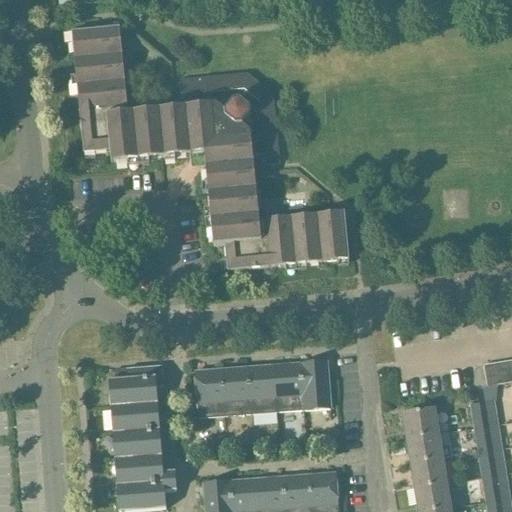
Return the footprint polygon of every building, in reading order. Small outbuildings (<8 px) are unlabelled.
[(180,82),(182,97),(206,95),(207,107),(129,114),(120,29),(73,33),(84,156),(111,153),(112,165),(189,157),(199,165),(206,171),(214,249),(225,248),(228,274),(349,262),(345,214),(260,222),(252,144),(264,143),(266,167),(281,166),(274,97),(248,75),(180,82)] [(507,363),(495,365),(499,386),(511,384),(507,363)] [(326,365),(300,367),(304,415),(330,413),(326,365)] [(499,386),(495,365),(483,367),(487,388),(499,386)] [(274,369),(277,417),(304,415),(300,367),(299,367),(274,369)] [(116,384),(110,384),(112,411),(158,408),(156,390),(162,390),(164,390),(162,368),(127,370),(115,371),(116,384)] [(274,369),(248,371),(251,419),(277,417),(274,369)] [(248,371),(222,373),(225,421),(251,419),(248,371)] [(199,423),(225,421),(222,373),(195,375),(199,423)] [(488,430),(498,428),(494,402),(484,404),(488,430)] [(469,406),(474,432),(483,431),(479,405),(469,406)] [(160,434),(158,408),(112,411),(114,437),(160,434)] [(408,443),(439,438),(435,413),(404,418),(408,443)] [(492,454),(502,453),(498,428),(488,430),(492,454)] [(478,457),(487,455),(483,431),(474,432),(478,457)] [(160,434),(114,437),(116,463),(162,460),(160,434)] [(439,438),(408,443),(412,468),(443,463),(442,461),(452,459),(450,446),(440,448),(439,438)] [(496,479),(506,478),(502,453),(492,454),(496,479)] [(482,482),(491,480),(487,455),(478,457),(482,482)] [(162,460),(116,463),(118,489),(176,485),(175,475),(163,476),(162,460)] [(447,487),(443,463),(412,468),(416,492),(447,487)] [(338,511),(335,477),(309,479),(311,511),(338,511)] [(501,504),(511,502),(506,478),(496,479),(501,504)] [(284,511),(311,511),(309,479),(282,481),(284,511)] [(486,506),(495,505),(491,480),(482,482),(486,506)] [(258,511),(284,511),(282,481),(256,483),(258,511)] [(258,511),(256,483),(231,485),(230,485),(231,511),(258,511)] [(231,511),(230,485),(231,485),(231,484),(203,486),(204,511),(231,511)] [(177,494),(176,485),(118,489),(119,511),(165,511),(164,495),(177,494)] [(450,511),(447,487),(416,492),(418,511),(450,511)] [(501,511),(511,511),(511,502),(501,504),(501,511)]
